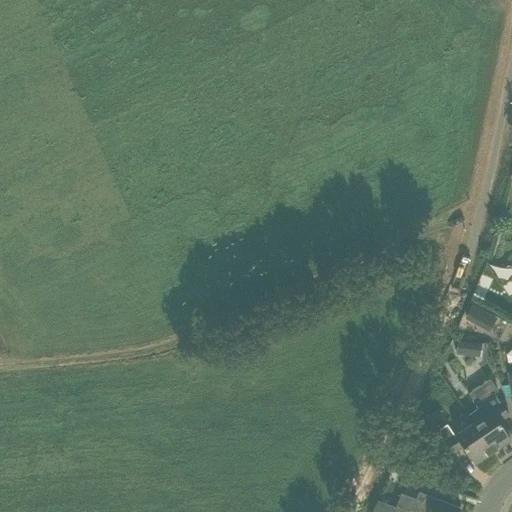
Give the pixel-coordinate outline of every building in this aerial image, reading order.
[(492,329),(499,313),(472,302),(466,318),(492,329)] [(459,340),(458,351),(481,354),(482,343),(459,340)] [(467,415),(472,422),(492,452),(510,439),(498,421),(508,415),(497,398),(494,393),(497,391),(489,379),(467,393),(477,408),(467,415)] [(472,422),(454,435),(446,424),(435,431),(451,454),(461,447),(474,465),(492,452),(472,422)] [(393,511),(458,511),(460,507),(425,494),(418,511),(414,511),(396,505),(393,511)] [(378,498),(373,511),(392,511),(395,503),(378,498)]
